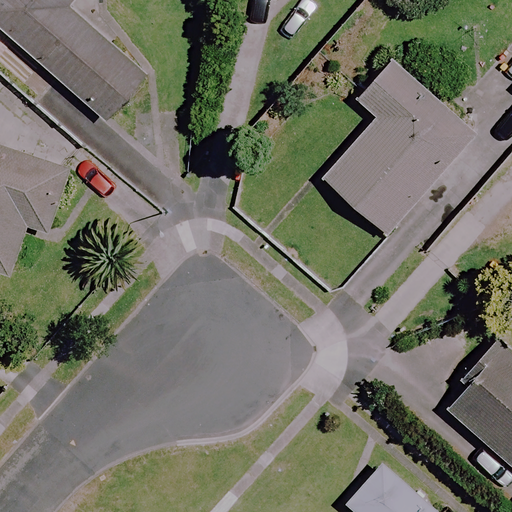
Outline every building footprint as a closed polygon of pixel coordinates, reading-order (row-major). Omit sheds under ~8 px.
[(75,0),(0,0),(0,28),(106,124),(147,78),(69,7),(75,0)] [(475,135),(390,60),(355,101),(374,118),(322,178),(387,235),(475,135)] [(68,171),(0,147),(0,273),(9,277),(26,227),(46,234),(68,171)] [(511,511),(511,348),(505,342),(445,407),(511,468),(511,506),(507,511),(511,511)] [(435,511),(380,464),(346,504),(355,511),(435,511)]
